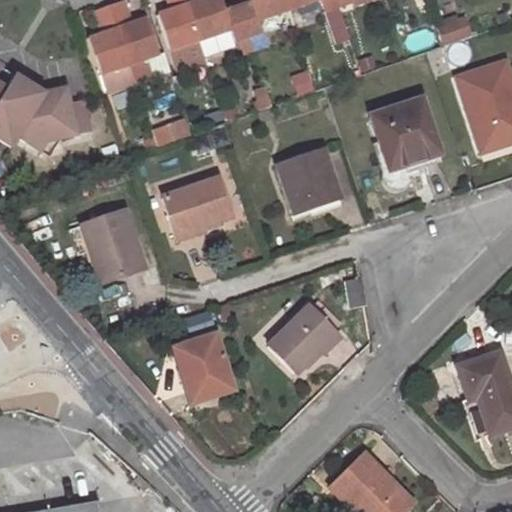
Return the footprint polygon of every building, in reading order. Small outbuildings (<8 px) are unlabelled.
[(156,15),(169,50),(198,41),(185,5),(183,0),(168,0),(171,9),(156,15)] [(198,41),(230,30),(234,41),(238,40),(243,54),(250,51),(247,42),(246,37),(236,7),(224,11),(219,0),(199,0),(185,5),(198,41)] [(257,21),(288,10),(284,0),(249,0),(250,2),(236,7),(246,37),(247,42),(250,51),(265,46),(261,34),(259,29),(257,21)] [(284,0),(288,10),(315,0),(319,0),(323,11),(337,6),(335,0),(284,0)] [(157,55),(146,19),(131,23),(123,1),(108,5),(116,28),(128,65),(157,55)] [(87,38),(99,74),(128,65),(116,28),(108,5),(93,10),(101,33),(87,38)] [(261,34),(293,23),(288,10),(257,21),(259,29),(261,34)] [(443,43),(468,34),(463,17),(437,26),(443,43)] [(106,94),(135,84),(128,65),(99,74),(106,94)] [(511,113),(511,96),(502,65),(454,82),(478,155),(511,144),(511,126),(508,114),(511,113)] [(42,139),(56,136),(86,132),(80,100),(66,102),(63,87),(38,91),(28,109),(16,102),(27,85),(9,74),(0,89),(0,128),(11,135),(12,133),(37,148),(40,142),(42,139)] [(28,109),(38,91),(27,85),(16,102),(28,109)] [(253,112),(269,107),(262,86),(252,89),(255,99),(249,101),(253,112)] [(437,157),(420,103),(368,120),(384,171),(380,172),(378,174),(377,182),(378,187),(382,193),(387,197),(388,198),(399,194),(402,190),(404,185),(405,177),(421,171),(419,163),(437,157)] [(0,140),(6,144),(11,135),(0,128),(0,140)] [(47,154),(55,138),(56,136),(42,139),(40,142),(37,148),(47,154)] [(338,200),(322,151),(273,167),(289,216),(338,200)] [(231,220),(216,178),(159,198),(172,237),(199,227),(200,231),(231,220)] [(140,269),(120,211),(79,225),(99,282),(140,269)] [(201,235),(200,231),(199,227),(172,237),(174,244),(201,235)] [(364,307),(358,284),(343,288),(350,312),(364,307)] [(337,339),(306,306),(266,346),(299,381),(324,357),(322,354),(337,339)] [(231,389),(214,332),(179,343),(197,400),(231,389)] [(344,345),(337,339),(322,354),(324,357),(327,361),(344,345)] [(186,403),(197,400),(179,343),(169,346),(186,403)] [(511,425),(511,403),(495,352),(454,367),(465,399),(473,397),(485,434),(511,425)] [(404,511),(411,505),(361,455),(327,489),(350,511),(404,511)] [(98,511),(97,503),(43,511),(98,511)]
